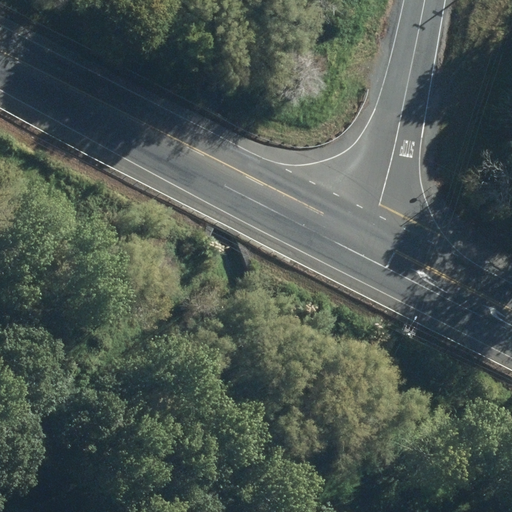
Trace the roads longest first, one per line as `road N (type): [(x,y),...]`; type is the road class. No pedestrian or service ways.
road 1 (primary): [(0,52),(361,247)]
road 2 (unclassified): [(361,247),(388,177),(425,0)]
road 3 (primary): [(361,247),(511,322)]
